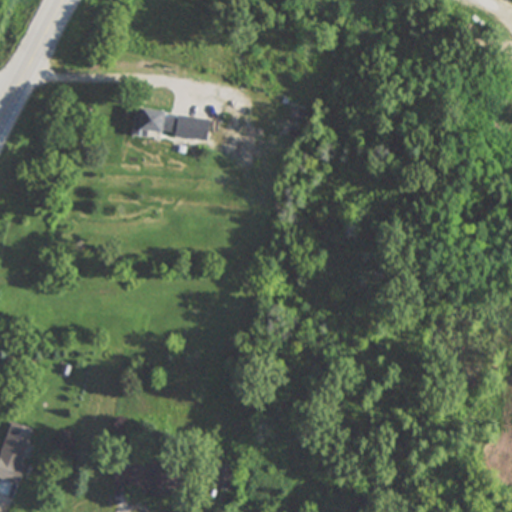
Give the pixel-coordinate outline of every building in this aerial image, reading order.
[(273,85),(281,50),(253,44),(246,78),(273,85)] [(157,137),(163,117),(139,110),(133,130),(157,137)] [(231,137),(234,121),(213,117),(210,132),(231,137)] [(6,424),(0,442),(0,480),(17,486),(23,466),(20,466),(30,431),(6,424)] [(112,488),(142,489),(142,498),(165,499),(165,464),(112,463),(112,488)] [(213,490),(233,492),(235,467),(216,465),(213,490)]
